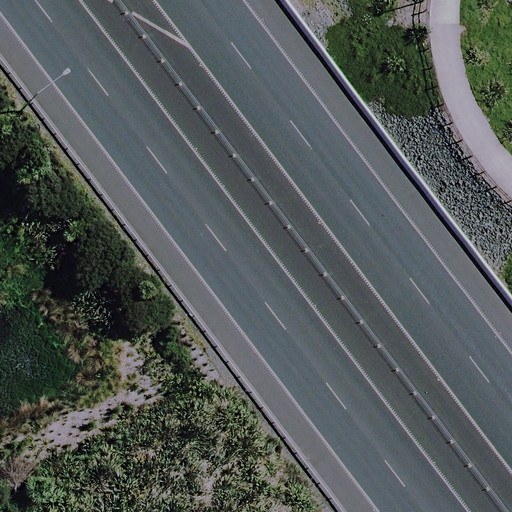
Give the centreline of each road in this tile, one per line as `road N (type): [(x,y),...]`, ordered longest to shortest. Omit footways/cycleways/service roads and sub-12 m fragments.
road 1 (motorway): [(420,511),(32,0)]
road 2 (motorway): [(196,0),(511,418)]
